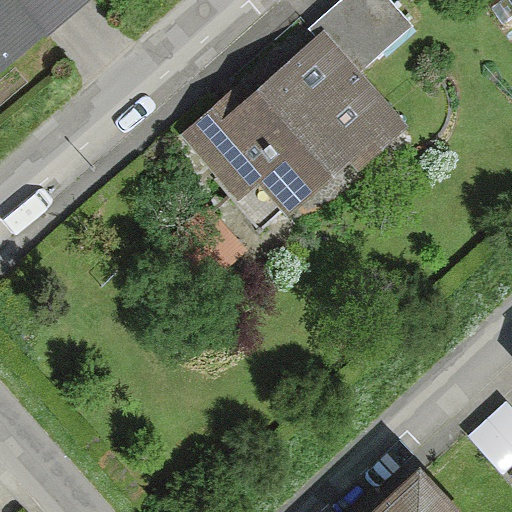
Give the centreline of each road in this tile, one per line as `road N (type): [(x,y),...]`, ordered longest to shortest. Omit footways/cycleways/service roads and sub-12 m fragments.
road 1 (residential): [(0,220),(245,0)]
road 2 (residential): [(325,511),(511,336)]
